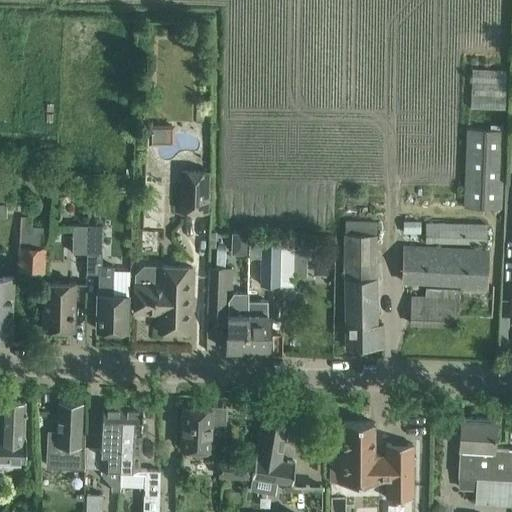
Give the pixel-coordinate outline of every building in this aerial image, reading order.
[(504,109),(506,70),(471,68),(470,107),(504,109)] [(504,131),(466,129),(463,207),(501,209),(504,131)] [(208,170),(179,169),(178,211),(206,212),(208,170)] [(44,274),(46,228),(30,227),(31,216),(21,216),(17,273),(44,274)] [(376,324),(375,221),(345,222),(345,277),(345,328),(345,348),(383,348),(383,327),(382,324),(376,324)] [(485,242),(485,223),(424,222),(424,241),(485,242)] [(72,253),(87,253),(87,225),(72,225),(72,253)] [(102,226),(87,225),(87,253),(102,253),(102,226)] [(299,276),(312,276),(313,273),(329,273),(330,249),(299,248),(300,238),(285,238),(283,283),(299,284),(299,276)] [(245,242),(245,257),(261,257),(260,283),(278,284),(279,242),(260,242),(245,242)] [(486,286),(488,251),(404,246),(402,281),(486,286)] [(98,265),(97,309),(97,329),(126,330),(127,294),(113,294),(113,266),(98,265)] [(143,265),(134,274),(133,311),(162,312),(162,322),(159,322),(159,331),(188,332),(189,303),(191,303),(192,267),(143,265)] [(210,266),(208,312),(223,313),(224,287),(233,288),(233,267),(210,266)] [(0,276),(0,343),(11,344),(12,324),(14,277),(0,276)] [(44,282),(44,308),(43,328),(73,329),(73,309),(74,283),(44,282)] [(410,297),(409,323),(456,325),(457,289),(425,288),(424,297),(410,297)] [(228,299),(226,350),(247,350),(248,299),(228,299)] [(267,300),(248,299),(247,350),(267,351),(268,331),(267,300)] [(0,426),(0,459),(25,461),(26,438),(23,438),(24,414),(26,414),(26,412),(24,412),(25,401),(1,400),(0,426)] [(49,429),(47,465),(55,466),(85,467),(86,433),(80,433),(81,403),(59,402),(58,422),(57,430),(49,429)] [(111,490),(119,490),(119,485),(122,405),(103,404),(101,473),(111,484),(111,490)] [(142,406),(122,405),(119,485),(144,485),(143,511),(158,511),(160,470),(145,470),(145,469),(139,469),(142,417),(144,417),(144,412),(142,412),(142,406)] [(183,408),(181,448),(194,448),(194,453),(207,453),(207,449),(209,449),(210,428),(225,429),(226,407),(211,406),(211,409),(183,408)] [(267,408),(258,456),(255,455),(251,475),(291,482),(295,462),(278,459),(287,411),(267,408)] [(461,417),(460,437),(458,475),(458,488),(474,489),(474,503),(511,505),(511,449),(492,449),(494,419),(461,417)] [(374,422),(343,422),(343,454),(338,454),(338,455),(331,455),(331,480),(386,480),(386,496),(412,496),(412,444),(386,444),(386,454),(374,454),(374,422)] [(221,458),(220,476),(246,477),(246,460),(221,458)] [(321,511),(321,485),(284,485),(284,511),(321,511)] [(100,511),(101,494),(86,494),(85,507),(85,511),(100,511)]
